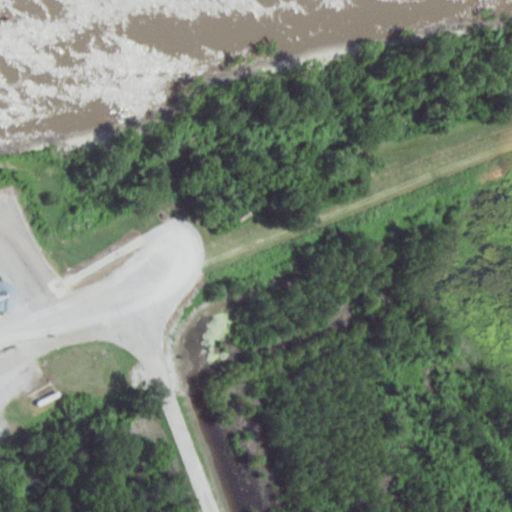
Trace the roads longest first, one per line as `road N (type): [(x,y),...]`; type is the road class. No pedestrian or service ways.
road 1 (residential): [(99,327),(317,212),(511,130)]
road 2 (residential): [(0,367),(72,327),(99,327),(150,351),(177,395),(210,511)]
